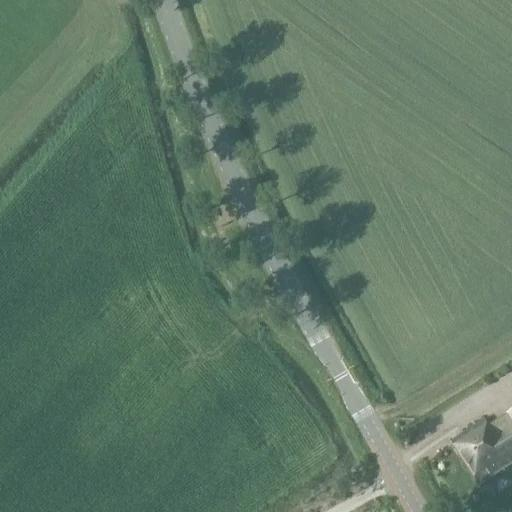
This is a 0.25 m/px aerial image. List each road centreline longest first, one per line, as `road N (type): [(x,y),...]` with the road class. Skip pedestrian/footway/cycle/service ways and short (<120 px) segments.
road 1 (tertiary): [(411,511),(292,286),(200,92),(168,0)]
road 2 (track): [(511,333),(368,426)]
